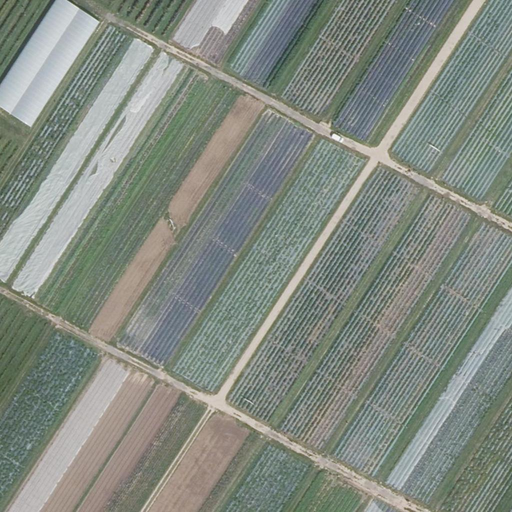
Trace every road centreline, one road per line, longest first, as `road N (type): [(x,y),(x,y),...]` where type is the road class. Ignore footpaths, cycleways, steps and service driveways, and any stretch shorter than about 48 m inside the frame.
road 1 (track): [(481,0),(142,511)]
road 2 (track): [(79,0),(511,227)]
road 3 (track): [(413,511),(0,290)]
